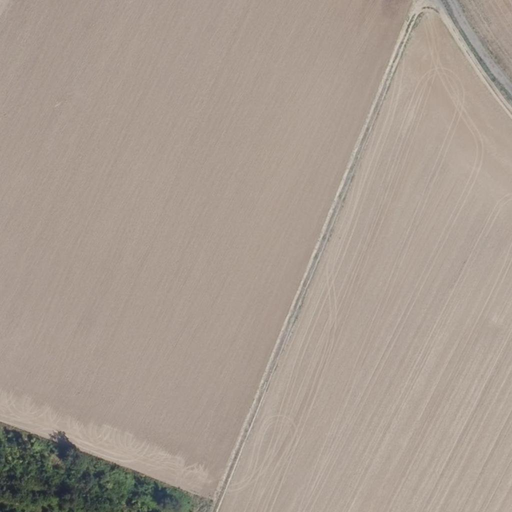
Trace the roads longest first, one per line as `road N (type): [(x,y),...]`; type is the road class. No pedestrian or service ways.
road 1 (track): [(200,511),(425,0)]
road 2 (track): [(511,113),(436,0)]
